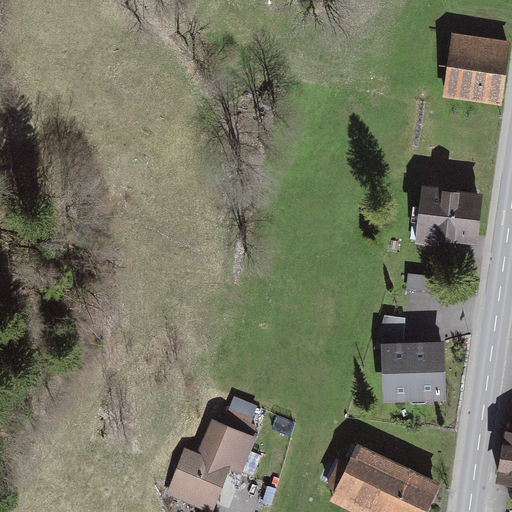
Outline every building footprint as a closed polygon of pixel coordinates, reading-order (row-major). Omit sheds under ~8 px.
[(501,49),(439,39),(430,99),(492,108),(501,49)] [(471,200),(406,193),(400,246),(465,253),(471,200)] [(428,348),(366,352),(370,405),(431,402),(428,348)] [(189,456),(168,449),(151,500),(185,511),(206,511),(220,472),(238,478),(254,430),(222,420),(216,429),(200,424),(189,456)] [(511,439),(497,438),(491,487),(511,489),(511,439)] [(420,511),(430,489),(347,453),(323,508),(331,511),(420,511)]
